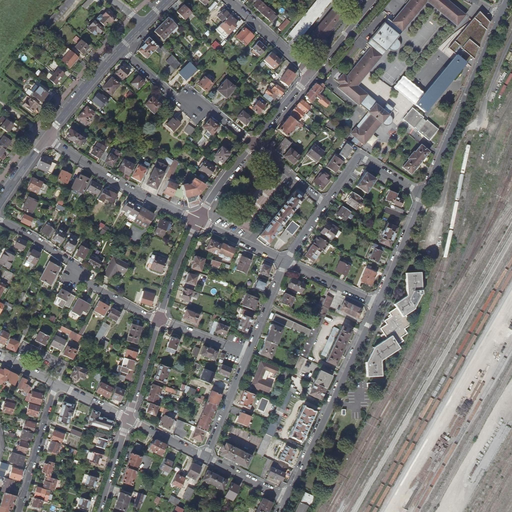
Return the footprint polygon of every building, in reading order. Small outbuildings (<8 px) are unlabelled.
[(66,0),(45,24),(50,28),(75,0),(66,0)] [(88,0),(87,1),(83,6),(86,9),(94,0),(88,0)] [(294,39),(292,42),(295,44),(319,16),(331,0),(316,0),(288,35),(293,39),(294,39)] [(356,87),(357,86),(369,72),(388,49),(390,50),(392,51),(394,51),(396,51),(397,50),(399,48),(400,46),(400,44),(399,42),(399,41),(398,40),(396,38),(428,0),(410,0),(392,22),(388,18),(385,23),(384,22),(370,39),(371,39),(367,44),(371,47),(346,78),(342,75),(340,77),(338,80),(342,83),(338,87),(346,93),(353,84),(356,87)] [(450,3),(446,0),(429,0),(444,11),(450,3)] [(262,14),(268,8),(259,1),(254,7),(262,14)] [(213,3),(206,10),(209,13),(216,6),(213,3)] [(450,3),(444,11),(441,14),(457,26),(465,16),(450,3)] [(191,14),(183,6),(176,13),(179,16),(178,17),(180,19),(181,18),(184,21),(191,14)] [(324,38),(329,31),(343,15),(344,14),(341,11),(335,6),(313,32),(310,36),(319,43),(324,38)] [(268,8),(262,14),(272,23),(278,16),(268,8)] [(110,24),(115,18),(111,15),(112,14),(108,10),(102,16),(101,16),(100,16),(97,19),(98,21),(105,27),(109,23),(110,24)] [(489,21),(479,11),(449,47),(456,54),(466,63),(468,65),(489,21)] [(221,23),(228,16),(224,12),(217,19),(221,23)] [(228,16),(221,23),(225,27),(232,20),(228,16)] [(160,26),(168,34),(176,27),(173,24),(174,23),(171,21),(170,21),(167,18),(160,26)] [(281,31),(289,22),(286,19),(278,28),(281,31)] [(100,34),(101,32),(102,30),(93,22),(86,30),(93,36),(97,32),(99,34),(100,34)] [(168,34),(160,26),(152,33),(156,36),(155,37),(158,39),(161,41),(168,34)] [(168,34),(171,37),(178,30),(176,27),(168,34)] [(235,38),(244,46),(252,38),(243,29),(235,38)] [(81,55),(88,47),(78,39),(72,46),(81,55)] [(159,52),(147,41),(146,40),(142,44),(143,45),(136,52),(144,60),(153,51),(156,55),(159,52)] [(216,40),(212,45),(218,50),(222,45),(216,40)] [(258,56),(265,49),(257,42),(250,49),(258,56)] [(78,57),(68,48),(63,54),(69,59),(65,63),(71,68),(77,60),(76,60),(78,57)] [(261,60),(271,69),(278,61),(269,52),(261,60)] [(466,63),(456,54),(424,94),(415,104),(415,105),(424,112),(434,100),(466,63)] [(179,65),(170,56),(167,59),(172,64),(161,74),(166,78),(179,65)] [(133,69),(129,65),(127,67),(124,64),(115,74),(122,80),(133,69)] [(181,85),(195,71),(188,64),(174,78),(181,85)] [(56,85),(65,74),(59,69),(53,76),(49,73),(46,77),(56,85)] [(277,82),(282,86),(285,83),(287,84),(294,76),(286,70),(277,82)] [(502,71),(496,81),(501,84),(507,74),(502,71)] [(402,76),(394,86),(396,88),(415,104),(424,94),(402,76)] [(136,90),(144,82),(138,77),(130,84),(136,90)] [(110,95),(119,85),(111,78),(102,88),(110,95)] [(197,85),(205,92),(211,85),(203,78),(197,85)] [(233,87),(224,80),(215,90),(224,98),(233,87)] [(306,99),(309,101),(310,99),(311,100),(315,95),(318,98),(318,99),(321,102),(323,99),(322,99),(324,97),(322,95),(321,96),(317,92),(321,87),(322,85),(320,83),(319,82),(318,84),(315,82),(305,94),(308,97),(306,99)] [(44,100),(50,91),(42,84),(35,93),(44,100)] [(381,105),(357,86),(356,87),(353,84),(346,93),(358,103),(360,105),(361,104),(369,111),(369,110),(371,112),(372,112),(373,113),(378,107),(379,107),(381,105)] [(270,91),(268,89),(267,88),(264,91),(273,99),(278,93),(281,95),(284,91),(276,85),(275,85),(270,91)] [(92,100),(94,102),(100,95),(97,93),(92,100)] [(100,95),(94,102),(100,107),(106,100),(100,95)] [(40,104),(30,97),(27,100),(25,99),(22,104),(33,113),(40,104)] [(144,105),(153,113),(160,106),(151,97),(144,105)] [(296,105),(304,112),(309,105),(308,104),(309,103),(304,98),(302,99),(296,105)] [(250,104),(248,106),(257,114),(264,106),(257,101),(252,106),(250,104)] [(369,110),(369,111),(368,112),(371,114),(366,120),(358,129),(355,127),(350,133),(354,137),(351,141),(356,144),(359,141),(364,144),(381,123),(383,125),(385,126),(387,126),(388,125),(390,125),(391,124),(392,122),(392,121),(392,120),(392,119),(391,117),(390,116),(388,114),(392,109),(385,104),(381,109),(379,107),(378,107),(373,113),(372,112),(371,112),(369,110)] [(304,112),(296,105),(291,111),(292,112),(291,113),(296,118),(297,117),(299,118),(304,112)] [(78,118),(85,124),(94,113),(87,107),(78,118)] [(424,118),(412,108),(403,119),(414,129),(415,128),(418,131),(417,132),(429,141),(438,130),(427,120),(426,122),(423,119),(424,118)] [(236,117),(244,124),(249,118),(241,111),(236,117)] [(278,127),(287,134),(290,130),(291,132),(293,129),(295,126),(294,126),(297,122),(288,115),(278,127)] [(179,124),(173,117),(165,126),(172,132),(179,124)] [(1,127),(8,132),(14,124),(7,118),(1,127)] [(210,135),(217,127),(207,120),(201,128),(210,135)] [(73,141),(78,135),(76,133),(79,129),(73,125),(68,133),(69,134),(67,137),(73,141)] [(188,137),(192,131),(186,126),(182,132),(188,137)] [(0,144),(4,147),(6,148),(12,140),(4,134),(0,139),(0,144)] [(78,135),(73,141),(80,146),(82,143),(84,143),(86,140),(78,135)] [(285,138),(275,149),(281,154),(291,143),(285,138)] [(354,145),(347,141),(338,154),(345,159),(354,145)] [(102,159),(107,151),(104,150),(106,147),(98,143),(91,153),(99,158),(102,159)] [(306,154),(317,162),(324,152),(314,144),(306,154)] [(429,152),(420,145),(413,154),(411,153),(408,158),(409,159),(401,168),(409,175),(413,171),(426,156),(425,156),(429,152)] [(221,162),(228,153),(220,146),(213,155),(221,162)] [(107,151),(102,159),(106,162),(113,166),(118,158),(121,152),(114,148),(111,154),(107,151)] [(293,164),(300,156),(290,148),(283,156),(293,164)] [(325,167),(334,173),(339,166),(340,167),(343,163),(342,162),(342,161),(333,155),(325,167)] [(173,161),(166,156),(163,161),(171,165),(173,161)] [(47,160),(48,158),(46,157),(45,159),(41,158),(39,163),(37,166),(46,170),(48,165),(50,166),(48,169),(53,171),(56,164),(47,160)] [(129,175),(134,165),(131,163),(131,161),(128,159),(128,160),(127,160),(127,161),(124,159),(118,169),(129,175)] [(167,174),(166,177),(171,179),(179,163),(174,159),(170,167),(167,174)] [(167,166),(157,161),(146,183),(156,187),(163,172),(167,166)] [(209,176),(215,168),(205,161),(199,169),(209,176)] [(142,182),(146,175),(144,173),(146,168),(138,164),(131,177),(140,181),(140,180),(142,182)] [(65,181),(69,173),(61,169),(57,177),(65,181)] [(190,176),(193,178),(204,186),(207,182),(193,172),(190,176)] [(313,181),(320,188),(327,179),(320,173),(313,181)] [(356,186),(366,193),(375,180),(365,173),(356,186)] [(81,194),(90,180),(82,175),(79,179),(77,178),(71,188),(81,194)] [(29,188),(38,193),(40,189),(45,191),(48,185),(43,183),(43,182),(34,178),(29,188)] [(198,194),(199,196),(204,190),(206,187),(204,186),(193,178),(190,181),(191,182),(190,183),(188,184),(187,183),(182,184),(182,185),(184,197),(186,197),(198,194)] [(92,180),(87,189),(96,194),(101,186),(92,180)] [(176,188),(177,185),(168,181),(163,191),(172,196),(173,195),(176,188)] [(179,189),(176,188),(173,195),(180,198),(184,197),(182,185),(181,185),(179,189)] [(294,191),(281,207),(287,211),(286,212),(290,215),(290,214),(289,213),(294,208),(297,205),(296,204),(304,194),(296,188),(294,191)] [(103,197),(112,201),(116,194),(108,189),(103,197)] [(401,205),(403,206),(404,202),(403,202),(403,200),(396,197),(397,194),(389,190),(385,200),(401,206),(401,205)] [(362,198),(351,191),(349,195),(350,196),(348,199),(347,198),(344,201),(355,209),(362,198)] [(198,194),(186,197),(189,208),(198,204),(202,200),(199,196),(198,194)] [(32,211),(38,200),(29,195),(23,207),(32,211)] [(121,208),(130,213),(135,204),(126,199),(121,208)] [(135,204),(130,213),(135,216),(140,207),(135,204)] [(351,211),(342,206),(337,215),(345,220),(351,211)] [(395,210),(385,206),(383,212),(400,220),(402,213),(395,210)] [(140,207),(135,216),(132,220),(143,227),(146,223),(152,214),(140,207)] [(281,207),(272,219),(280,225),(287,217),(290,215),(286,212),(287,211),(281,207)] [(33,216),(26,212),(22,220),(29,224),(33,216)] [(257,238),(265,245),(272,235),(273,236),(276,232),(275,231),(280,225),(272,219),(257,238)] [(168,231),(171,225),(161,220),(154,233),(162,236),(165,230),(168,231)] [(285,229),(292,235),(298,226),(292,221),(285,229)] [(48,234),(53,227),(47,223),(42,230),(48,234)] [(326,223),(320,232),(331,239),(338,229),(332,225),(331,226),(326,223)] [(379,242),(389,247),(398,228),(387,223),(384,231),(383,231),(381,234),(382,235),(379,242)] [(60,242),(65,232),(57,228),(52,237),(60,242)] [(292,235),(285,229),(279,237),(285,243),(292,235)] [(24,239),(17,235),(12,243),(20,247),(24,239)] [(76,240),(68,236),(63,245),(71,250),(76,240)] [(331,245),(317,237),(307,251),(306,251),(303,255),(304,256),(304,257),(313,262),(320,251),(325,254),(331,245)] [(216,255),(216,253),(220,244),(209,239),(204,250),(216,255)] [(221,243),(220,244),(216,253),(218,254),(217,257),(221,258),(222,256),(225,257),(224,259),(227,261),(233,249),(221,243)] [(384,248),(373,243),(371,248),(374,249),(370,259),(378,263),(384,248)] [(82,258),(87,249),(80,244),(74,254),(82,258)] [(30,261),(36,251),(32,248),(24,262),(28,264),(30,261)] [(14,255),(4,249),(0,257),(0,261),(9,266),(14,255)] [(36,251),(30,261),(34,263),(40,253),(36,251)] [(236,270),(244,274),(250,260),(246,258),(247,257),(238,253),(236,260),(239,261),(236,270)] [(411,254),(406,265),(410,266),(415,255),(411,254)] [(96,268),(102,258),(97,256),(96,258),(93,256),(92,257),(90,255),(87,260),(90,262),(89,264),(96,268)] [(151,268),(162,272),(166,260),(156,256),(151,268)] [(191,268),(200,271),(204,259),(195,256),(194,260),(193,260),(192,264),(191,268)] [(123,274),(128,265),(112,257),(102,274),(110,279),(115,270),(123,274)] [(50,285),(60,267),(48,260),(38,279),(50,285)] [(350,267),(340,262),(335,271),(345,276),(350,267)] [(268,267),(262,265),(259,273),(266,277),(270,268),(268,267)] [(14,272),(6,268),(0,279),(8,284),(14,272)] [(376,273),(366,269),(361,281),(370,285),(376,273)] [(366,369),(381,369),(381,362),(400,349),(398,346),(403,342),(401,338),(407,334),(404,330),(411,325),(405,316),(415,310),(414,309),(422,295),(423,295),(421,272),(413,272),(405,273),(406,295),(406,296),(394,304),(396,308),(395,309),(389,312),(391,316),(384,321),(386,325),(380,329),(382,331),(387,339),(373,348),(372,350),(366,362),(365,362),(366,369)] [(194,286),(197,276),(188,273),(184,283),(194,286)] [(300,294),(304,286),(296,283),(297,281),(291,278),(287,288),(300,294)] [(257,280),(254,288),(263,292),(266,284),(257,280)] [(67,306),(74,295),(60,287),(55,295),(60,297),(56,304),(61,306),(63,304),(67,306)] [(191,291),(182,288),(179,299),(183,300),(183,302),(187,304),(191,291)] [(141,302),(151,305),(154,298),(149,296),(149,293),(145,291),(144,294),(142,294),(140,299),(141,300),(141,302)] [(294,298),(285,294),(280,304),(290,308),(294,298)] [(242,306),(254,311),(256,305),(255,305),(258,299),(247,295),(242,306)] [(76,296),(67,311),(76,316),(79,311),(82,313),(88,303),(76,296)] [(321,307),(328,310),(333,299),(326,296),(321,307)] [(101,315),(106,305),(97,299),(91,309),(101,315)] [(356,320),(358,316),(360,311),(343,302),(339,312),(356,320)] [(110,307),(105,315),(115,321),(119,312),(110,307)] [(328,310),(321,307),(320,309),(311,331),(308,337),(299,357),(306,360),(328,310)] [(240,321),(249,325),(252,318),(251,318),(253,313),(243,309),(241,314),(243,314),(240,321)] [(182,319),(195,323),(198,315),(185,310),(182,319)] [(273,321),(308,337),(311,331),(275,314),(273,321)] [(111,335),(114,329),(108,325),(102,321),(94,335),(99,338),(105,327),(106,328),(104,331),(111,335)] [(249,325),(240,321),(237,329),(246,332),(249,325)] [(75,332),(78,334),(84,324),(81,322),(75,332)] [(214,332),(224,336),(227,327),(213,322),(211,328),(215,330),(214,332)] [(24,335),(28,328),(17,323),(14,330),(24,335)] [(58,324),(57,326),(69,332),(70,329),(58,324)] [(142,327),(132,324),(126,341),(136,344),(142,327)] [(264,341),(275,345),(282,329),(271,325),(269,330),(267,337),(266,336),(264,341)] [(342,326),(326,362),(334,366),(338,359),(339,357),(340,356),(339,356),(343,347),(346,341),(347,339),(348,338),(348,337),(351,330),(342,326)] [(326,357),(339,330),(333,327),(321,355),(326,357)] [(1,329),(0,330),(0,341),(3,344),(9,333),(1,329)] [(47,334),(38,329),(33,338),(42,343),(47,334)] [(70,329),(69,332),(67,335),(73,338),(75,332),(70,329)] [(53,334),(49,342),(60,348),(65,340),(53,334)] [(169,337),(165,347),(175,350),(179,340),(169,337)] [(9,338),(5,347),(14,351),(18,342),(9,338)] [(100,344),(106,347),(108,341),(102,338),(100,344)] [(275,345),(264,341),(265,342),(261,350),(261,349),(259,354),(270,358),(275,345)] [(71,357),(75,348),(66,343),(61,352),(71,357)] [(205,348),(202,356),(212,360),(216,352),(212,350),(209,348),(209,349),(205,348)] [(123,358),(134,361),(136,353),(126,350),(123,358)] [(306,360),(299,357),(293,371),(292,373),(298,376),(306,360)] [(134,361),(123,358),(121,366),(118,366),(116,371),(126,374),(128,369),(131,370),(134,361)] [(255,376),(262,378),(265,370),(276,375),(279,369),(261,362),(255,376)] [(166,367),(158,364),(153,380),(161,383),(163,377),(165,373),(164,373),(166,367)] [(227,377),(231,369),(220,365),(217,373),(227,377)] [(89,371),(76,367),(71,378),(73,379),(73,380),(76,382),(77,381),(79,378),(84,380),(89,371)] [(293,371),(286,368),(281,380),(288,383),(292,373),(293,371)] [(0,370),(0,378),(4,380),(8,371),(3,369),(3,371),(1,370),(0,370)] [(210,384),(214,373),(203,369),(199,380),(210,384)] [(382,369),(381,369),(366,369),(367,378),(382,378),(382,369)] [(314,383),(325,388),(331,376),(319,371),(314,383)] [(14,385),(18,376),(10,372),(6,381),(14,385)] [(262,378),(255,376),(255,377),(256,378),(254,383),(253,382),(251,386),(254,387),(253,389),(258,391),(259,389),(269,393),(273,384),(262,380),(262,378)] [(28,395),(31,389),(24,385),(25,382),(21,380),(17,390),(28,395)] [(100,382),(96,391),(108,397),(112,387),(100,382)] [(325,388),(314,383),(309,394),(320,399),(325,388)] [(149,392),(163,397),(164,395),(159,394),(161,388),(151,385),(149,392)] [(116,387),(111,398),(120,402),(125,391),(116,387)] [(187,394),(193,396),(195,390),(189,388),(187,394)] [(285,390),(277,407),(284,411),(292,393),(287,391),(285,390)] [(206,402),(216,406),(220,395),(210,391),(206,402)] [(254,395),(243,391),(237,405),(248,409),(254,395)] [(28,395),(24,402),(29,403),(29,401),(39,404),(42,395),(32,392),(31,396),(28,395)] [(163,397),(149,392),(147,400),(156,403),(158,397),(163,399),(163,397)] [(260,395),(255,407),(262,410),(266,398),(260,395)] [(59,416),(68,419),(69,416),(70,416),(70,417),(75,418),(78,411),(73,409),(72,411),(71,410),(72,405),(63,402),(59,416)] [(195,427),(205,431),(211,418),(216,406),(206,402),(202,411),(195,427)] [(2,411),(11,414),(14,405),(4,403),(2,411)] [(157,406),(148,403),(145,412),(154,415),(157,406)] [(35,417),(38,407),(28,404),(25,414),(35,417)] [(290,437),(300,442),(303,434),(304,434),(311,419),(314,411),(304,407),(301,413),(301,412),(299,415),(300,416),(294,428),(294,427),(292,431),(293,431),(290,437)] [(168,411),(164,410),(162,414),(161,418),(162,418),(159,426),(173,433),(174,427),(176,422),(163,417),(164,415),(167,415),(168,411)] [(88,424),(107,430),(110,420),(96,416),(97,412),(92,411),(88,424)] [(250,416),(240,412),(236,422),(246,426),(250,416)] [(274,415),(271,421),(265,434),(272,437),(281,418),(274,415)] [(68,419),(59,416),(57,422),(67,425),(68,419)] [(176,422),(174,427),(182,430),(185,423),(177,420),(176,422)] [(22,429),(32,432),(34,424),(24,421),(22,429)] [(195,427),(190,438),(194,439),(194,440),(197,441),(197,440),(201,442),(205,431),(195,427)] [(32,432),(22,429),(20,437),(25,438),(29,440),(32,432)] [(70,433),(80,438),(82,433),(72,429),(70,433)] [(52,440),(61,444),(64,436),(54,431),(50,440),(52,440)] [(108,436),(95,432),(94,436),(99,438),(96,446),(104,449),(108,436)] [(257,453),(264,456),(273,437),(272,437),(265,434),(257,453)] [(25,452),(28,443),(19,440),(16,450),(25,452)] [(61,444),(52,440),(48,450),(52,452),(52,453),(57,455),(61,444)] [(165,445),(155,440),(152,445),(150,444),(148,448),(151,449),(150,451),(158,455),(156,461),(158,462),(165,445)] [(133,449),(139,452),(142,446),(136,443),(133,449)] [(251,456),(225,443),(223,447),(221,446),(219,450),(221,451),(219,455),(245,468),(251,456)] [(288,464),(294,451),(286,447),(280,460),(288,464)] [(24,456),(11,452),(9,461),(21,465),(24,456)] [(89,462),(99,465),(102,455),(92,452),(89,462)] [(126,467),(136,471),(142,457),(131,453),(126,467)] [(167,473),(172,463),(164,459),(159,469),(167,473)] [(159,462),(156,461),(153,460),(151,462),(151,463),(150,466),(149,469),(147,472),(153,475),(155,472),(156,468),(157,465),(159,462)] [(191,461),(184,475),(187,476),(188,473),(193,476),(192,477),(194,478),(200,465),(191,461)] [(0,462),(0,463),(0,468),(7,471),(9,465),(0,462)] [(47,477),(49,477),(51,471),(52,472),(53,470),(51,470),(53,463),(48,462),(48,465),(45,464),(42,473),(45,474),(44,476),(47,477)] [(287,468),(279,464),(275,471),(270,468),(267,475),(281,481),(287,468)] [(136,471),(126,467),(121,481),(131,485),(136,471)] [(22,471),(12,468),(9,477),(19,480),(22,471)] [(213,485),(217,476),(208,471),(203,480),(207,482),(207,483),(209,484),(210,484),(213,485)] [(97,478),(88,475),(85,484),(94,487),(97,478)] [(180,487),(184,478),(177,475),(172,483),(180,487)] [(217,476),(213,485),(216,487),(215,488),(219,489),(219,488),(223,490),(227,481),(217,476)] [(57,480),(49,477),(47,477),(45,483),(44,483),(43,487),(54,490),(57,480)] [(12,481),(5,479),(1,492),(4,493),(7,494),(12,481)] [(232,501),(239,487),(232,483),(225,497),(232,501)] [(46,490),(37,487),(34,496),(43,499),(42,499),(46,501),(49,493),(45,492),(46,490)] [(189,500),(194,490),(187,487),(183,497),(189,500)] [(125,510),(129,495),(119,492),(114,507),(125,510)] [(304,492),(300,502),(310,507),(315,497),(304,492)] [(7,494),(4,493),(0,505),(0,506),(10,509),(11,509),(15,496),(7,494)] [(139,509),(146,495),(139,493),(133,506),(139,509)] [(46,501),(42,499),(34,497),(31,507),(40,509),(42,501),(47,503),(48,501),(46,501)] [(77,507),(86,510),(89,500),(80,497),(77,507)] [(268,511),(273,503),(263,499),(256,511),(268,511)] [(300,502),(294,511),(307,511),(310,507),(300,502)]
